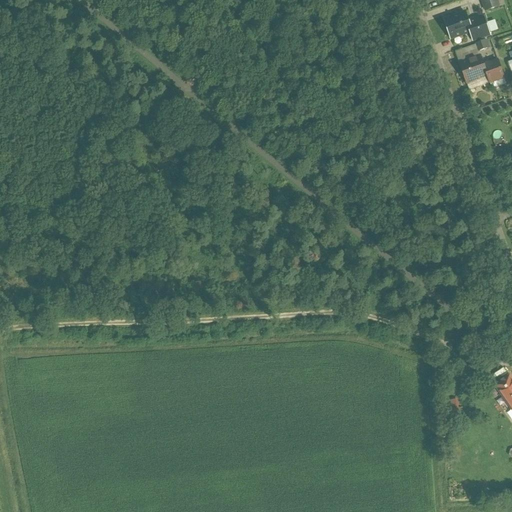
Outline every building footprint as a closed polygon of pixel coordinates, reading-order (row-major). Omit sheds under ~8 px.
[(496,0),(481,0),(486,12),(499,7),(496,0)] [(465,12),(444,20),(451,40),(471,33),(472,32),(468,21),(465,12)] [(473,40),(489,35),(483,17),(473,21),(473,20),(468,21),(472,32),(471,33),(473,40)] [(475,45),(478,52),(489,48),(487,41),(475,45)] [(488,77),(485,66),(481,57),(459,65),(467,85),(488,77)] [(485,66),(488,77),(490,84),(503,78),(498,61),(485,66)] [(511,379),(510,376),(495,386),(503,397),(511,408),(511,409),(511,379)] [(503,397),(492,405),(500,416),(511,408),(503,397)] [(486,406),(480,410),(485,417),(491,413),(486,406)]
